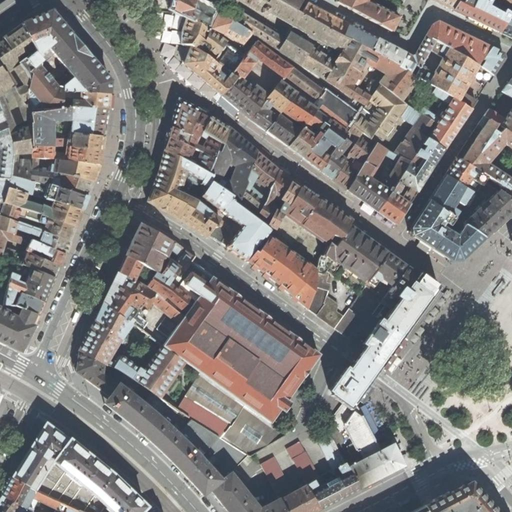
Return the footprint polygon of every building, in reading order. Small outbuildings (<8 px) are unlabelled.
[(175,0),(174,8),(184,14),(224,33),(232,20),(220,14),(200,3),(194,0),(175,0)] [(194,0),(200,3),(201,0),(241,0),(259,10),(260,9),(263,11),(266,14),(270,11),(292,24),(296,26),(343,51),(336,62),(291,34),(288,38),(285,36),(266,25),(265,27),(237,11),(232,20),(236,22),(253,32),(252,33),(301,64),(341,90),(353,69),(359,72),(365,62),(385,74),(378,83),(380,85),(381,83),(403,100),(419,78),(410,73),(397,66),(371,51),(377,38),(363,31),(349,23),(343,35),(302,13),(297,10),(279,0),(194,0)] [(279,0),(297,10),(302,13),(309,2),(304,0),(279,0)] [(336,0),(336,2),(391,32),(399,17),(368,2),(369,0),(336,0)] [(432,0),(440,4),(452,10),(457,0),(432,0)] [(467,17),(499,32),(507,21),(511,15),(505,11),(503,14),(497,11),(499,7),(489,0),(457,0),(452,10),(467,17)] [(511,0),(489,0),(499,7),(505,11),(511,15),(511,13),(511,0)] [(329,13),(309,2),(302,13),(343,35),(349,23),(329,13)] [(109,93),(110,81),(76,41),(51,11),(22,24),(35,51),(19,62),(25,70),(30,81),(28,94),(28,96),(29,104),(30,112),(61,108),(62,90),(72,91),(80,91),(109,93)] [(508,37),(511,38),(511,13),(511,15),(507,21),(499,32),(508,37)] [(181,44),(188,47),(213,61),(226,43),(227,42),(209,32),(183,18),(181,25),(179,32),(181,33),(180,38),(181,44)] [(242,44),(252,33),(253,32),(236,22),(232,20),(224,33),(242,44)] [(432,25),(426,36),(434,41),(447,48),(448,49),(457,55),(459,52),(467,56),(466,60),(476,66),(480,61),(490,48),(469,37),(438,22),(432,25)] [(12,31),(3,38),(19,62),(35,51),(22,24),(12,31)] [(292,24),(285,36),(288,38),(291,34),(296,26),(292,24)] [(415,66),(419,68),(434,41),(426,36),(415,56),(413,56),(411,57),(404,53),(397,66),(410,73),(415,66)] [(30,81),(25,70),(19,62),(3,38),(0,39),(0,67),(12,83),(22,99),(28,96),(28,94),(30,81)] [(391,46),(377,38),(371,51),(397,66),(404,53),(391,46)] [(243,114),(266,131),(282,112),(303,127),(316,110),(317,109),(296,95),(297,94),(280,81),(266,98),(253,88),(253,87),(243,79),(258,58),(284,78),(286,76),(318,100),(324,91),(292,67),(257,41),(249,51),(246,56),(244,56),(232,73),(237,78),(231,86),(222,95),(243,114)] [(419,68),(416,76),(428,83),(429,83),(458,100),(457,101),(470,109),(476,101),(462,93),(468,83),(473,73),(488,83),(492,76),(480,67),(477,66),(476,66),(466,60),(457,55),(448,49),(447,48),(434,41),(419,68)] [(206,82),(222,95),(231,86),(237,78),(232,73),(244,56),(226,43),(213,61),(188,47),(182,63),(206,82)] [(498,51),(490,48),(480,61),(483,63),(480,67),(492,76),(504,58),(503,54),(498,51)] [(22,99),(12,83),(0,67),(0,109),(7,126),(6,127),(11,144),(12,160),(11,176),(30,181),(32,158),(32,153),(31,152),(31,146),(31,145),(32,144),(31,122),(30,112),(29,104),(25,105),(22,99)] [(364,75),(359,72),(353,69),(341,90),(353,98),(365,106),(369,98),(358,90),(359,89),(356,87),(364,75)] [(511,98),(511,107),(511,110),(504,119),(488,109),(483,116),(488,119),(500,126),(499,127),(502,129),(511,136),(511,88),(506,85),(501,92),(511,98)] [(371,99),(354,124),(363,133),(374,143),(374,144),(378,146),(389,131),(399,116),(414,127),(394,154),(394,155),(406,163),(424,138),(425,137),(434,124),(432,123),(433,122),(428,119),(427,119),(414,110),(413,111),(406,105),(380,86),(371,99)] [(420,113),(428,119),(433,122),(434,122),(437,124),(427,139),(444,149),(457,129),(470,109),(457,101),(435,88),(432,94),(450,104),(444,113),(443,112),(442,112),(440,115),(440,116),(441,117),(439,120),(428,112),(430,110),(424,106),(420,113)] [(108,100),(109,93),(80,91),(79,101),(72,101),(72,91),(62,90),(61,108),(78,107),(108,108),(108,100)] [(352,124),(358,116),(324,91),(318,100),(315,105),(344,128),(346,125),(350,128),(352,124)] [(178,140),(178,142),(186,146),(188,135),(193,124),(200,111),(190,106),(178,101),(175,112),(173,119),(171,127),(169,127),(166,135),(178,140)] [(106,122),(108,108),(78,107),(61,108),(30,112),(31,122),(32,144),(31,145),(31,146),(52,146),(67,146),(68,135),(67,133),(59,134),(57,135),(56,136),(56,139),(53,139),(53,120),(69,120),(69,121),(70,121),(70,126),(70,127),(71,127),(71,132),(103,137),(106,122)] [(0,212),(3,203),(7,188),(11,176),(12,160),(11,144),(6,127),(7,126),(0,109),(0,212)] [(295,152),(303,158),(310,148),(311,148),(330,121),(316,110),(303,127),(288,147),(295,152)] [(208,137),(201,132),(202,130),(209,116),(204,114),(200,111),(193,124),(188,135),(186,146),(191,149),(192,149),(200,153),(197,160),(189,156),(187,161),(209,172),(214,159),(216,152),(217,149),(218,147),(218,145),(208,138),(208,137)] [(277,139),(288,147),(303,127),(282,112),(266,131),(277,139)] [(219,123),(209,116),(202,130),(219,142),(219,145),(222,146),(223,140),(228,129),(219,123)] [(488,119),(483,116),(477,125),(483,128),(473,142),(461,161),(487,177),(484,181),(491,187),(494,183),(505,190),(502,194),(511,200),(511,136),(502,129),(497,134),(492,131),(496,125),(488,120),(488,119)] [(311,164),(319,170),(334,149),(346,133),(330,121),(311,148),(310,148),(303,158),(311,164)] [(325,174),(332,179),(349,153),(344,150),(349,143),(353,146),(360,137),(362,133),(352,124),(350,128),(346,133),(334,149),(319,170),(325,174)] [(244,179),(249,169),(250,169),(257,153),(244,142),(228,129),(223,140),(222,146),(221,149),(218,147),(217,149),(221,151),(220,154),(216,152),(214,159),(209,172),(213,174),(210,181),(233,196),(240,201),(246,184),(245,180),(244,179)] [(102,144),(103,137),(71,132),(69,132),(68,135),(67,146),(101,151),(102,144)] [(165,144),(164,151),(187,161),(189,156),(190,156),(188,155),(191,149),(186,146),(178,142),(165,136),(165,144)] [(353,146),(349,153),(332,179),(339,184),(346,190),(360,164),(371,146),(360,137),(353,146)] [(438,158),(444,149),(427,139),(426,139),(422,144),(425,146),(421,151),(418,149),(414,154),(433,166),(438,158)] [(371,146),(360,164),(346,190),(362,201),(376,211),(390,190),(391,190),(398,180),(408,164),(406,163),(394,155),(393,155),(394,154),(387,151),(378,146),(374,144),(373,143),(371,146)] [(100,158),(101,151),(67,146),(52,146),(31,146),(31,152),(32,153),(32,158),(54,159),(65,159),(99,164),(100,158)] [(237,256),(248,263),(256,253),(254,251),(269,230),(256,220),(230,200),(233,196),(210,181),(213,174),(209,172),(187,161),(164,151),(159,171),(152,189),(183,203),(199,213),(214,225),(215,226),(209,236),(220,244),(225,238),(226,236),(226,233),(225,230),(216,224),(219,220),(196,202),(178,193),(183,183),(182,182),(186,173),(188,177),(200,183),(200,184),(207,188),(201,197),(241,226),(225,248),(237,256)] [(268,163),(257,153),(250,169),(245,180),(246,184),(240,201),(257,216),(265,198),(278,171),(268,163)] [(408,164),(398,180),(417,191),(427,176),(433,166),(414,154),(408,164)] [(450,167),(444,175),(464,188),(466,186),(471,178),(482,185),(484,181),(487,177),(461,161),(456,157),(450,167)] [(50,184),(53,172),(61,173),(93,181),(96,173),(99,164),(65,159),(54,159),(32,158),(30,181),(50,184)] [(285,176),(278,171),(265,198),(257,216),(257,218),(267,225),(271,218),(278,202),(273,197),(274,195),(280,199),(291,180),(285,176)] [(90,188),(93,181),(61,173),(53,172),(50,184),(54,185),(86,195),(87,195),(90,188)] [(436,188),(428,200),(453,218),(458,212),(452,208),(456,201),(462,205),(464,203),(469,206),(475,195),(464,188),(444,175),(436,188)] [(83,203),(86,195),(54,185),(50,184),(30,181),(11,176),(7,188),(27,193),(53,201),(82,209),(83,203)] [(295,183),(291,180),(280,199),(278,202),(271,218),(267,225),(275,230),(283,214),(299,186),(295,183)] [(385,217),(396,225),(407,206),(417,191),(398,180),(391,190),(390,190),(376,211),(385,217)] [(305,308),(314,282),(318,259),(320,255),(321,255),(331,235),(338,238),(339,238),(347,225),(348,226),(350,223),(349,223),(350,221),(343,215),(334,209),(321,200),(317,198),(308,191),(299,186),(283,214),(275,230),(274,233),(272,232),(256,253),(248,263),(261,273),(275,283),(281,288),(290,295),(305,308)] [(477,192),(466,186),(464,188),(475,195),(477,192)] [(78,218),(82,209),(53,201),(50,209),(41,206),(41,207),(25,201),(27,193),(7,188),(3,203),(75,226),(78,218)] [(206,237),(213,226),(183,205),(183,203),(152,189),(149,195),(147,201),(169,215),(202,234),(206,237)] [(502,221),(511,211),(511,200),(502,194),(497,191),(486,201),(485,199),(479,205),(502,221)] [(423,242),(432,249),(453,218),(428,200),(418,216),(410,228),(411,232),(412,235),(423,242)] [(72,234),(75,226),(3,203),(0,212),(0,216),(1,217),(15,221),(16,221),(18,215),(21,216),(21,215),(33,219),(32,221),(45,226),(43,230),(70,240),(72,234)] [(492,230),(502,221),(479,205),(474,210),(475,212),(462,224),(484,238),(492,230)] [(69,241),(70,240),(43,230),(16,221),(15,221),(1,217),(0,220),(0,229),(14,234),(16,228),(39,236),(37,242),(64,253),(67,247),(69,241)] [(432,249),(451,261),(461,260),(473,249),(484,238),(462,224),(453,218),(432,249)] [(133,240),(126,256),(142,264),(151,268),(152,268),(156,270),(163,255),(165,256),(167,258),(170,250),(179,256),(175,264),(179,268),(184,271),(192,258),(172,243),(172,242),(141,223),(133,240)] [(358,294),(367,281),(387,253),(372,243),(349,226),(339,242),(337,242),(338,238),(331,235),(321,255),(320,255),(318,259),(314,282),(315,282),(306,309),(334,329),(342,316),(336,312),(338,305),(326,297),(332,279),(327,276),(328,273),(358,294)] [(54,277),(57,270),(60,266),(62,259),(64,253),(37,242),(26,238),(14,234),(0,229),(0,255),(14,261),(54,277)] [(381,278),(392,287),(406,267),(396,260),(387,253),(367,281),(375,286),(381,278)] [(122,263),(118,273),(134,281),(142,264),(126,256),(122,263)] [(169,283),(179,268),(175,264),(173,263),(174,260),(170,258),(169,260),(167,258),(165,256),(162,261),(165,263),(158,274),(156,272),(146,288),(155,293),(164,300),(166,296),(180,308),(188,298),(169,283)] [(20,292),(21,292),(43,302),(48,290),(54,277),(14,261),(7,285),(3,304),(14,305),(16,300),(12,298),(15,290),(19,292),(20,292)] [(185,270),(190,273),(195,266),(189,262),(185,270)] [(168,339),(162,347),(185,363),(199,373),(243,404),(269,423),(279,409),(284,412),(287,407),(290,403),(286,400),(319,355),(279,326),(217,282),(195,266),(190,273),(185,279),(185,280),(187,282),(184,286),(199,296),(195,301),(184,317),(179,324),(177,327),(165,318),(156,330),(168,339)] [(334,391),(332,393),(343,402),(351,407),(354,403),(360,396),(367,386),(373,377),(377,372),(379,370),(382,366),(391,352),(403,337),(437,289),(419,277),(406,267),(392,287),(383,299),(381,301),(383,303),(385,301),(394,307),(383,322),(379,320),(362,344),(366,346),(362,351),(359,355),(357,358),(354,362),(347,372),(350,373),(349,374),(344,371),(331,389),(334,391)] [(113,283),(111,288),(146,310),(147,310),(151,302),(179,324),(184,317),(164,300),(155,293),(146,288),(134,281),(118,273),(113,283)] [(177,289),(195,301),(199,296),(184,286),(187,282),(185,280),(185,279),(184,279),(177,289)] [(40,308),(43,302),(21,292),(15,305),(21,308),(37,315),(40,308)] [(108,292),(103,302),(129,322),(131,324),(132,323),(142,330),(147,323),(138,315),(139,313),(108,292)] [(219,435),(250,456),(265,447),(281,438),(280,436),(283,435),(269,424),(269,423),(243,404),(199,373),(187,392),(185,391),(183,388),(183,385),(183,381),(182,376),(177,373),(185,363),(162,347),(161,346),(144,371),(122,356),(118,357),(113,364),(109,361),(120,342),(122,343),(124,340),(123,339),(132,324),(131,324),(129,322),(103,302),(96,320),(86,336),(79,350),(79,351),(104,364),(106,364),(111,367),(112,366),(117,368),(130,376),(129,377),(132,379),(135,376),(139,378),(136,382),(138,383),(151,392),(167,402),(169,403),(188,416),(189,415),(213,431),(219,435)] [(0,330),(5,333),(24,342),(37,315),(21,308),(17,318),(6,313),(6,311),(0,308),(0,330)] [(348,309),(342,316),(334,329),(343,336),(358,316),(348,309)] [(226,511),(285,511),(284,508),(282,509),(281,506),(282,505),(279,499),(269,504),(258,509),(229,473),(246,455),(192,419),(177,435),(165,424),(178,411),(168,404),(167,402),(151,392),(142,404),(130,395),(138,383),(136,382),(132,379),(129,377),(125,375),(117,385),(103,374),(104,364),(79,351),(75,371),(96,387),(108,396),(121,406),(131,414),(153,433),(161,440),(189,468),(203,483),(212,493),(226,511)] [(358,462),(348,467),(352,473),(359,488),(378,478),(404,465),(392,444),(379,451),(367,427),(354,403),(351,407),(343,402),(331,419),(340,431),(343,426),(353,443),(347,446),(352,457),(355,456),(358,462)] [(29,450),(12,478),(43,495),(60,502),(80,511),(139,511),(145,507),(133,495),(112,475),(81,450),(72,442),(69,440),(69,441),(45,424),(29,450)] [(314,433),(334,468),(345,462),(326,426),(314,433)] [(299,442),(287,449),(307,484),(313,480),(318,477),(299,442)] [(261,464),(276,493),(289,487),(273,457),(261,464)] [(307,484),(305,485),(311,494),(312,493),(320,508),(340,498),(359,488),(352,473),(348,467),(345,462),(334,468),(332,469),(337,478),(325,483),(321,477),(314,481),(313,480),(307,484)] [(80,511),(60,502),(43,495),(12,478),(7,486),(2,495),(2,496),(20,507),(22,506),(25,509),(32,511),(80,511)] [(470,483),(424,507),(426,511),(496,511),(485,499),(471,484),(470,483)] [(285,511),(312,511),(319,508),(311,494),(305,485),(293,492),(291,489),(278,496),(279,499),(282,505),(284,508),(285,511)] [(0,499),(0,511),(32,511),(25,509),(22,506),(20,507),(2,496),(0,499)]
